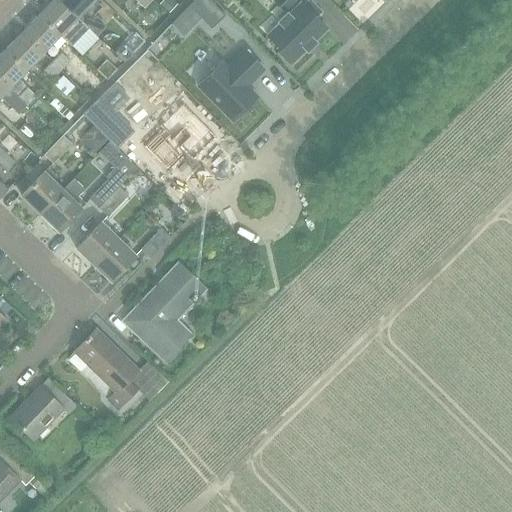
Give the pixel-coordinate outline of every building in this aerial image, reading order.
[(59,0),(51,0),(38,14),(60,34),(72,45),(89,27),(86,25),(81,21),(59,0)] [(59,0),(77,16),(81,21),(86,25),(89,27),(90,29),(95,33),(103,25),(94,16),(94,17),(91,14),(100,6),(93,0),(59,0)] [(175,0),(160,0),(159,2),(169,11),(177,1),(175,0)] [(214,0),(190,0),(170,20),(183,33),(200,16),(211,27),(226,11),(214,0)] [(279,23),(267,35),(292,61),(305,49),(306,50),(315,42),(313,40),(325,28),(315,17),(322,11),(311,0),(305,0),(302,4),(300,2),(287,14),(286,13),(277,21),(279,23)] [(60,34),(38,14),(21,32),(42,52),(43,52),(52,60),(61,69),(70,60),(52,43),(60,34)] [(42,52),(21,32),(4,50),(25,70),(42,52)] [(4,50),(0,53),(0,78),(27,104),(35,95),(18,78),(25,70),(4,50)] [(221,61),(197,84),(232,120),(255,96),(245,86),(262,68),(244,50),(226,67),(221,61)] [(107,57),(97,67),(107,76),(117,66),(107,57)] [(61,69),(52,60),(43,69),(56,82),(63,74),(59,70),(61,69)] [(27,104),(0,78),(0,95),(0,96),(18,113),(27,104)] [(161,128),(143,145),(150,152),(166,168),(183,150),(192,159),(215,136),(181,102),(158,125),(161,128)] [(52,164),(71,144),(62,135),(43,155),(52,164)] [(15,162),(6,153),(0,159),(0,166),(6,172),(15,162)] [(88,199),(97,208),(116,188),(126,177),(115,166),(104,177),(107,179),(88,199)] [(20,195),(39,213),(61,191),(52,181),(56,176),(47,168),(20,195)] [(116,188),(97,208),(106,216),(126,196),(117,187),(116,188)] [(61,191),(39,213),(58,231),(84,204),(76,195),(71,200),(61,191)] [(75,247),(92,263),(117,238),(100,221),(75,247)] [(149,257),(169,236),(159,227),(140,248),(149,257)] [(117,238),(92,263),(110,281),(135,255),(117,238)] [(198,295),(204,289),(177,262),(121,320),(163,360),(189,333),(175,319),(191,302),(193,304),(200,297),(198,295)] [(117,408),(137,387),(150,400),(168,382),(147,361),(138,370),(94,328),(73,351),(115,391),(107,399),(117,408)] [(47,378),(38,386),(9,417),(33,439),(62,409),(67,414),(75,405),(47,378)] [(1,446),(0,447),(0,499),(18,480),(23,485),(32,476),(1,446)]
